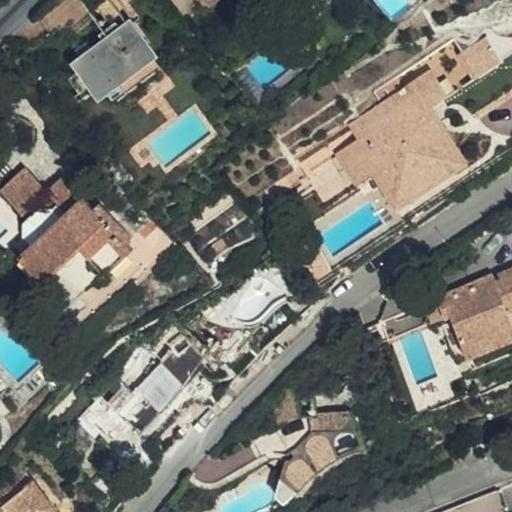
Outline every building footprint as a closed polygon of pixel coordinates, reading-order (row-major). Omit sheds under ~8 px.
[(110,0),(75,0),(99,24),(117,7),(110,0)] [(199,0),(206,9),(216,0),(257,0),(265,5),(268,0),(199,0)] [(154,44),(117,7),(99,24),(106,32),(95,42),(91,37),(79,49),(84,54),(71,66),(76,73),(67,81),(86,101),(93,95),(99,101),(109,93),(111,96),(123,85),(126,87),(121,92),(129,99),(164,65),(149,49),(154,44)] [(454,94),(460,101),(464,98),(476,115),(511,90),(511,60),(510,57),(503,61),(488,37),(461,54),(478,78),(454,94)] [(430,110),(448,99),(431,72),(359,119),(368,134),(307,173),(324,198),(351,180),(346,173),(359,165),(364,172),(385,158),(395,152),(400,159),(390,166),(405,187),(452,157),(440,138),(447,134),(439,124),(430,110)] [(459,102),(460,101),(454,94),(448,99),(457,113),(464,109),(459,102)] [(457,113),(448,99),(430,110),(439,124),(457,113)] [(395,152),(385,158),(390,166),(400,159),(395,152)] [(346,173),(351,180),(364,172),(359,165),(346,173)] [(0,191),(20,214),(45,192),(23,168),(0,189),(0,191)] [(45,192),(65,214),(83,196),(63,175),(45,192)] [(83,196),(65,214),(20,257),(59,298),(64,301),(73,303),(80,301),(134,248),(127,240),(134,233),(101,200),(94,206),(83,196)] [(160,222),(153,214),(139,228),(147,235),(160,222)] [(511,267),(416,308),(424,327),(449,317),(464,350),(489,340),(511,330),(511,267)] [(424,327),(416,308),(410,294),(372,309),(386,343),(424,327)] [(170,348),(192,367),(203,355),(181,336),(170,348)] [(489,340),(464,350),(467,358),(492,347),(489,340)] [(146,438),(166,417),(187,394),(194,387),(183,378),(192,367),(170,348),(161,359),(150,349),(139,361),(135,357),(129,363),(127,362),(113,378),(123,385),(107,402),(98,394),(77,417),(90,429),(93,424),(105,433),(101,437),(118,451),(137,431),(146,438)] [(293,383),(288,374),(283,379),(264,398),(271,411),(269,425),(297,410),(292,384),(293,383)] [(511,412),(511,377),(477,392),(487,423),(511,412)] [(166,417),(181,433),(188,425),(203,409),(187,394),(166,417)] [(279,473),(295,484),(315,466),(324,458),(350,443),(364,441),(345,404),(307,408),(309,426),(287,448),(279,473)] [(283,497),(295,484),(279,473),(274,491),(283,497)] [(57,511),(27,481),(0,505),(0,506),(5,511),(57,511)]
